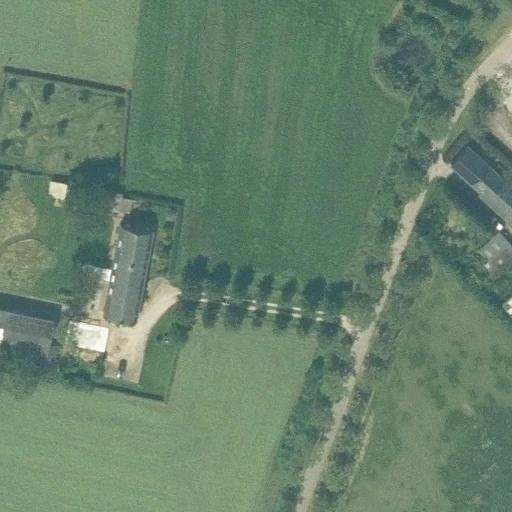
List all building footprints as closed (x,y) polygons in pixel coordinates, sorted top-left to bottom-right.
[(504,177),(466,144),(450,162),(487,196),(504,177)] [(485,198),(506,218),(511,223),(511,177),(507,173),(504,177),(487,196),(485,198)] [(49,178),(47,193),(63,195),(65,181),(49,178)] [(93,186),(89,205),(119,211),(119,209),(130,211),(133,197),(122,195),(123,191),(112,189),(93,186)] [(103,312),(116,315),(135,318),(152,228),(120,222),(113,261),(108,260),(107,265),(112,266),(103,312)] [(511,245),(498,229),(470,253),(492,279),(511,261),(511,245)] [(0,356),(44,366),(55,316),(0,305),(0,356)] [(69,320),(66,337),(86,341),(89,324),(69,320)]
